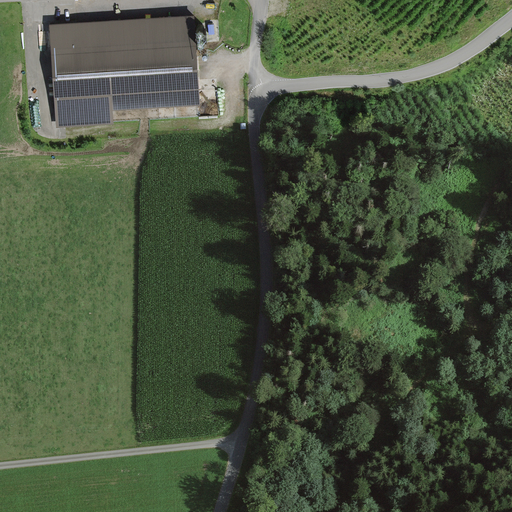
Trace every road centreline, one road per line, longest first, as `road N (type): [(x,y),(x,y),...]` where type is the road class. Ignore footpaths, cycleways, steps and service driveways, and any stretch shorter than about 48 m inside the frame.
road 1 (unclassified): [(511,16),(454,59),(410,75),(277,83),(258,92),(267,318),(259,378),(221,511)]
road 2 (track): [(0,465),(243,443)]
